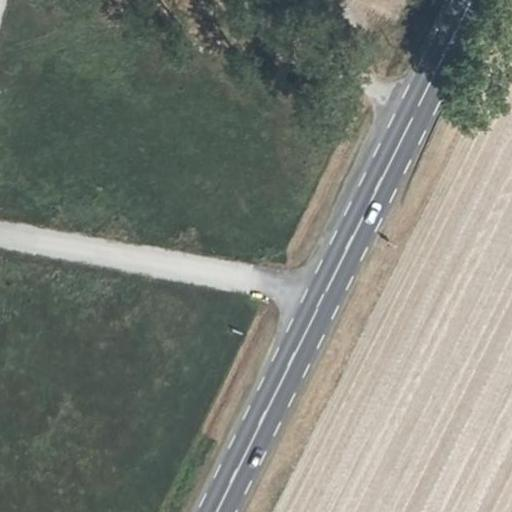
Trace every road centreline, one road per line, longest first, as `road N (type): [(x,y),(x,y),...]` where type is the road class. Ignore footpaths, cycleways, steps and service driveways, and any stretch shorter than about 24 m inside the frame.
road 1 (unclassified): [(326,293),(0,232)]
road 2 (primary): [(471,0),(326,293)]
road 3 (primary): [(326,293),(217,511)]
